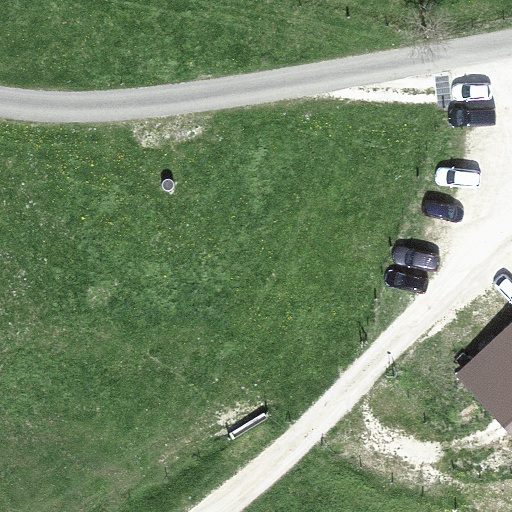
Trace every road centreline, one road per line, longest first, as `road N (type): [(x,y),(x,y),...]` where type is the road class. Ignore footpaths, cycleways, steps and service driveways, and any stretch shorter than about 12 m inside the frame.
road 1 (track): [(208,511),(293,446),(471,249)]
road 2 (track): [(471,249),(494,50)]
